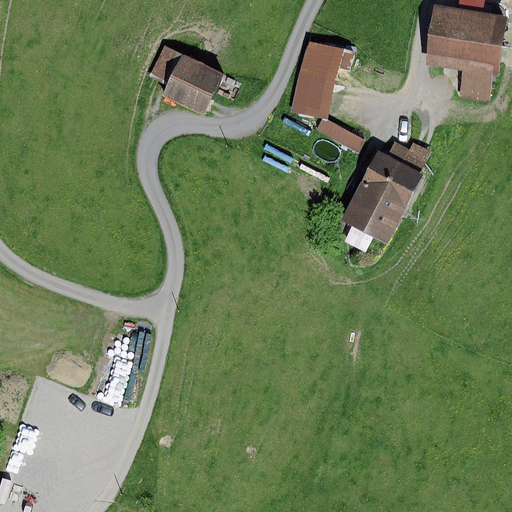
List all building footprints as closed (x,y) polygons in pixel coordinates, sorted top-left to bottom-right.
[(504,27),(437,16),(429,59),(460,64),(454,99),(491,105),(504,27)] [(353,52),(308,41),(291,109),(326,117),(338,68),(349,71),(353,52)] [(223,82),(164,55),(154,76),(173,84),(165,100),(207,119),(223,82)] [(323,119),(317,131),(356,152),(363,141),(323,119)] [(423,179),(375,154),(338,221),(386,247),(423,179)]
